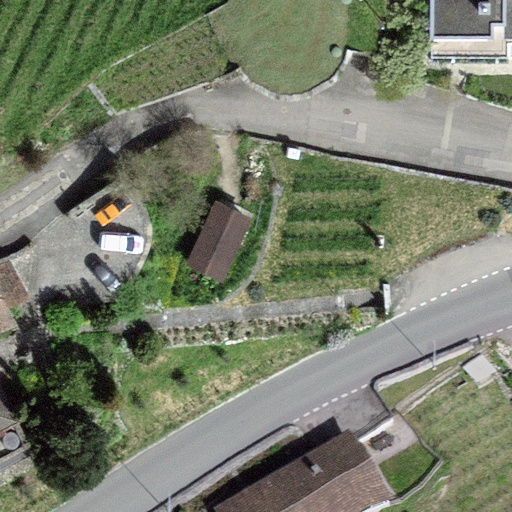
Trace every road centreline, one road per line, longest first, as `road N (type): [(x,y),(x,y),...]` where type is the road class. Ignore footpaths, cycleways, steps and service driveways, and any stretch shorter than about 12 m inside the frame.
road 1 (tertiary): [(511,295),(265,406),(101,511)]
road 2 (residential): [(511,153),(263,119),(117,150)]
